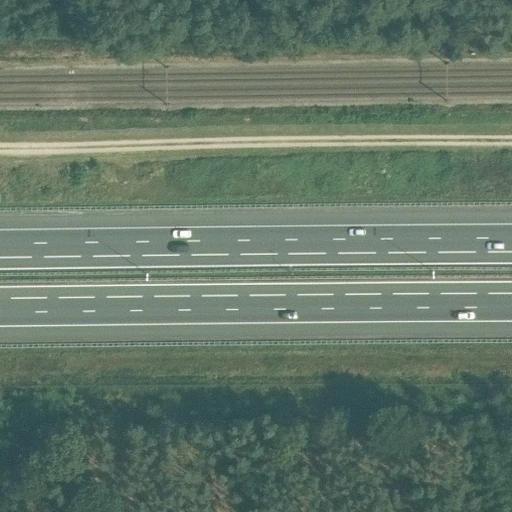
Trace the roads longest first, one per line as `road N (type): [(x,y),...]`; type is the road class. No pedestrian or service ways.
road 1 (motorway): [(0,307),(511,303)]
road 2 (motorway): [(511,246),(0,249)]
road 3 (track): [(511,142),(0,144)]
